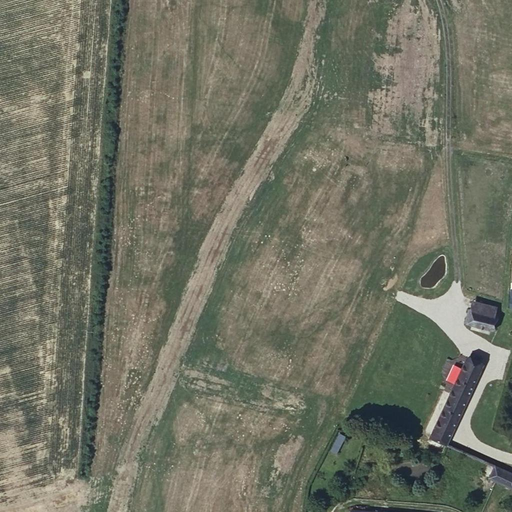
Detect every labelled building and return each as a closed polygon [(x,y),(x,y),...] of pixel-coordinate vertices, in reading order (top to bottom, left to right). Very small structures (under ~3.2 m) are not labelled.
[(496,308),(472,299),(467,312),(490,321),(496,308)] [(465,352),(430,432),(449,440),(483,360),(465,352)] [(222,373),(226,358),(217,356),(213,371),(222,373)] [(336,454),(345,435),(338,432),(330,451),(336,454)] [(201,455),(205,441),(196,438),(192,453),(201,455)] [(491,474),(498,477),(504,464),(497,461),(491,474)] [(498,477),(511,482),(511,478),(511,466),(504,464),(498,477)]
